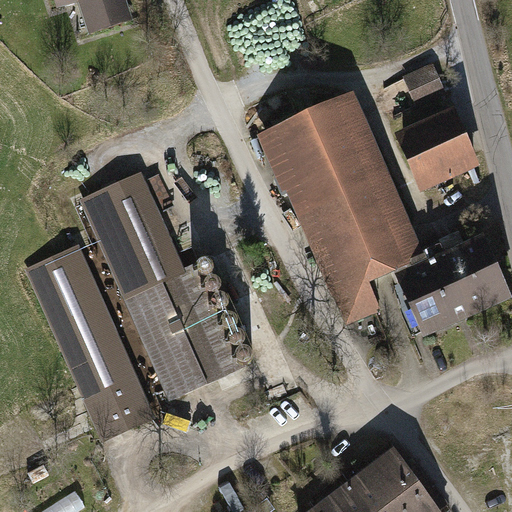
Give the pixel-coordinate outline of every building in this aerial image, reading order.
[(53,0),(56,9),(78,2),(89,35),(135,20),(128,0),(53,0)] [(415,103),(445,93),(435,65),(406,74),(415,103)] [(352,94),(257,138),(282,192),(287,190),(349,325),(386,308),(369,272),(423,247),(352,94)] [(453,108),(395,132),(420,191),(432,186),(436,197),(453,190),(448,179),(478,167),(453,108)] [(234,371),(142,173),(76,204),(168,401),(234,371)] [(445,253),(397,272),(422,335),(511,299),(511,294),(487,231),(462,241),(459,233),(440,240),(445,253)] [(104,444),(155,420),(74,247),(23,270),(96,428),(104,444)] [(207,254),(202,254),(198,257),(196,261),(196,266),(198,270),(202,272),(207,272),(211,269),(213,265),(213,261),(211,257),(207,254)] [(214,271),(209,271),(205,274),(203,278),(203,283),(206,287),(210,289),(214,289),(218,286),(221,282),(220,277),(218,273),(214,271)] [(221,288),(216,289),(212,291),(210,295),(210,300),(213,304),(217,306),(221,306),(225,303),(228,299),(228,295),(225,291),(221,288)] [(230,310),(225,311),(221,313),(219,317),(219,322),(222,326),(226,328),(230,328),(234,326),(237,321),(237,317),(234,313),(230,310)] [(237,327),(232,328),(228,330),(226,334),(226,339),(229,343),(233,345),(238,345),(242,342),(244,338),(244,334),(241,330),(237,327)] [(244,345),(240,345),(236,347),(233,351),(233,356),(236,360),(240,362),(245,362),(249,360),(251,356),(251,351),(248,347),(244,345)] [(369,463),(393,497),(417,480),(392,446),(369,463)] [(404,511),(393,497),(369,463),(347,479),(370,511),(404,511)] [(316,502),(323,511),(370,511),(347,479),(316,502)] [(440,511),(417,480),(393,497),(404,511),(440,511)] [(224,505),(206,511),(254,511),(242,482),(218,492),(224,505)] [(76,511),(87,506),(78,491),(42,511),(76,511)] [(323,511),(316,502),(301,511),(323,511)]
